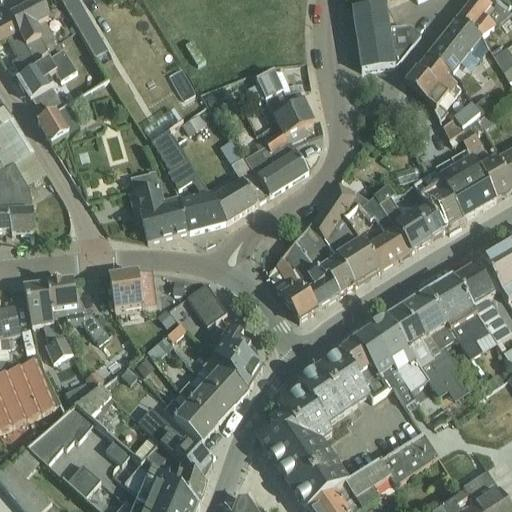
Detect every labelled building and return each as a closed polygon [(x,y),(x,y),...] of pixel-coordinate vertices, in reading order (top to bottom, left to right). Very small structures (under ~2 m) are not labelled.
[(75,0),(58,0),(83,42),(96,65),(109,57),(75,0)] [(188,0),(193,12),(198,10),(199,13),(235,0),(248,0),(257,24),(283,15),(276,0),(188,0)] [(458,24),(483,43),(497,31),(509,21),(511,19),(506,16),(496,10),(494,14),(476,0),(458,24)] [(511,0),(483,0),(496,10),(500,3),(510,11),(511,8),(511,0)] [(496,10),(506,16),(510,11),(500,3),(496,10)] [(40,6),(12,21),(34,64),(48,55),(57,50),(44,26),(49,23),(40,6)] [(385,10),(352,15),(362,76),(395,71),(395,70),(396,70),(421,40),(410,31),(389,33),(385,10)] [(511,18),(509,21),(497,31),(503,39),(511,31),(511,18)] [(12,21),(0,27),(0,46),(8,43),(17,62),(11,66),(17,76),(34,64),(12,21)] [(429,60),(450,78),(453,80),(461,70),(472,76),(489,56),(485,47),(483,43),(458,24),(429,60)] [(496,62),(504,79),(511,72),(511,64),(506,54),(496,62)] [(63,55),(17,84),(30,105),(32,104),(44,123),(55,117),(62,112),(57,104),(50,93),(53,91),(48,83),(55,78),(60,86),(76,76),(63,55)] [(449,101),(454,105),(462,95),(456,90),(458,88),(448,81),(450,78),(429,60),(417,75),(449,101)] [(449,101),(417,75),(407,87),(405,90),(421,102),(436,114),(435,116),(440,126),(447,119),(445,117),(452,108),(454,105),(449,101)] [(303,105),(299,98),(284,100),(274,78),(257,86),(258,87),(274,121),(273,121),(277,130),(284,142),(289,149),(300,144),(296,136),(314,127),(303,105)] [(221,110),(214,98),(205,104),(213,115),(221,110)] [(489,100),(474,111),(482,121),(496,110),(489,100)] [(459,140),(481,125),(478,123),(480,121),(472,110),(460,120),(454,124),(454,125),(442,135),(450,146),(452,145),(459,140)] [(0,131),(13,124),(5,111),(0,113),(0,131)] [(173,113),(159,122),(169,137),(182,128),(173,113)] [(395,116),(385,126),(396,137),(406,127),(395,116)] [(44,123),(38,127),(51,149),(68,139),(68,138),(55,117),(44,123)] [(199,118),(182,129),(189,139),(205,128),(199,118)] [(13,124),(0,131),(0,163),(1,165),(0,166),(0,176),(13,168),(30,159),(33,157),(13,124)] [(469,157),(497,206),(511,196),(511,193),(495,165),(492,167),(476,140),(486,135),(481,125),(459,140),(469,157)] [(411,129),(399,140),(411,153),(423,143),(411,129)] [(284,142),(277,130),(260,141),(266,151),(245,165),(270,202),(309,177),(302,166),(291,150),(290,151),(289,149),(284,142)] [(170,137),(152,149),(170,176),(168,177),(179,194),(192,186),(202,202),(181,207),(189,237),(202,234),(227,228),(212,203),(210,198),(175,144),(170,137)] [(240,186),(212,203),(227,228),(258,209),(270,202),(245,165),(232,146),(221,153),(231,170),(231,171),(240,186)] [(511,155),(495,165),(511,193),(511,155)] [(435,176),(462,226),(497,206),(469,157),(435,176)] [(30,159),(13,168),(28,192),(44,182),(30,159)] [(462,226),(435,176),(428,163),(421,168),(430,180),(428,181),(424,184),(414,191),(419,197),(429,192),(437,207),(433,210),(447,234),(462,226)] [(13,168),(0,176),(0,210),(3,217),(8,216),(12,236),(12,239),(33,239),(33,217),(30,196),(28,192),(13,168)] [(415,172),(395,178),(399,191),(419,185),(415,172)] [(356,201),(357,199),(340,188),(338,190),(356,201)] [(311,230),(325,250),(336,264),(355,292),(381,276),(361,247),(345,225),(360,210),(362,213),(369,207),(357,199),(356,201),(338,190),(311,230)] [(189,237),(181,207),(169,210),(167,205),(163,206),(160,193),(136,199),(148,247),(189,237)] [(375,203),(412,257),(431,245),(415,218),(411,212),(396,211),(391,204),(395,201),(388,193),(375,203)] [(369,207),(362,213),(371,225),(375,222),(386,238),(371,247),(368,243),(361,247),(381,276),(412,257),(375,203),(369,207)] [(415,218),(431,245),(447,234),(433,210),(431,208),(415,218)] [(0,210),(0,236),(12,236),(8,216),(3,217),(0,210)] [(320,276),(340,302),(355,292),(336,264),(327,270),(318,257),(325,250),(311,230),(294,251),(318,278),(320,276)] [(482,267),(501,296),(509,308),(511,306),(511,305),(511,250),(511,249),(499,257),(500,259),(484,268),(483,266),(482,267)] [(288,272),(318,316),(327,310),(340,302),(320,276),(318,278),(294,251),(281,267),(288,272)] [(288,272),(281,267),(268,282),(299,327),(318,316),(288,272)] [(453,284),(498,351),(511,372),(511,353),(508,356),(502,347),(511,339),(511,337),(488,304),(501,296),(482,267),(453,284)] [(136,277),(110,281),(113,305),(115,316),(142,312),(157,310),(156,304),(152,278),(136,277)] [(451,281),(425,296),(427,299),(452,284),(451,281)] [(427,299),(458,345),(472,365),(498,351),(453,284),(452,284),(427,299)] [(105,338),(93,322),(84,322),(85,317),(83,307),(77,308),(75,300),(73,286),(47,290),(51,312),(52,318),(53,319),(54,323),(67,321),(68,325),(70,329),(79,327),(80,328),(81,327),(99,350),(109,343),(108,343),(105,338)] [(184,288),(175,287),(174,298),(183,299),(184,288)] [(73,360),(57,329),(55,329),(54,323),(53,319),(52,318),(51,312),(47,290),(33,292),(26,293),(27,300),(29,310),(33,335),(44,332),(49,351),(46,353),(54,370),(73,360)] [(203,293),(188,303),(208,333),(224,322),(227,320),(207,290),(203,293)] [(458,345),(427,299),(388,324),(430,387),(440,402),(448,397),(455,407),(469,397),(475,407),(487,399),(505,425),(511,419),(511,410),(499,392),(492,396),(485,385),(483,383),(483,382),(464,395),(452,377),(458,373),(445,353),(458,345)] [(0,381),(11,377),(10,370),(4,344),(21,341),(15,313),(0,316),(0,381)] [(164,315),(156,321),(166,333),(174,327),(175,326),(165,314),(164,315)] [(369,336),(410,400),(430,387),(388,324),(378,330),(377,336),(372,339),(370,336),(369,336)] [(179,333),(167,342),(175,350),(186,340),(188,338),(181,330),(179,333)] [(247,396),(249,397),(248,396),(263,373),(261,372),(253,366),(246,362),(251,355),(241,348),(243,344),(233,337),(230,335),(213,362),(234,383),(247,396)] [(354,347),(389,396),(394,392),(405,411),(414,406),(410,400),(369,336),(354,347)] [(165,344),(147,358),(155,369),(173,353),(165,344)] [(458,345),(445,353),(458,373),(452,377),(464,395),(483,382),(472,365),(458,345)] [(340,356),(371,404),(373,408),(389,396),(354,347),(340,356)] [(319,378),(299,391),(303,396),(329,433),(371,404),(340,356),(339,357),(342,362),(340,360),(322,373),(324,375),(319,378)] [(206,390),(234,414),(243,403),(245,401),(249,397),(247,396),(234,383),(213,362),(210,365),(203,372),(214,381),(206,390)] [(11,377),(0,381),(0,417),(48,387),(42,377),(40,365),(11,377)] [(146,365),(136,374),(145,384),(154,375),(146,365)] [(197,383),(206,390),(214,381),(203,372),(196,381),(197,383)] [(492,396),(499,392),(505,388),(497,377),(485,385),(492,396)] [(180,400),(217,432),(234,414),(206,390),(197,383),(195,385),(191,389),(189,388),(179,399),(180,400)] [(499,392),(511,410),(511,383),(505,388),(499,392)] [(75,387),(56,395),(60,404),(79,396),(75,387)] [(94,427),(95,429),(101,434),(108,440),(115,433),(101,421),(116,407),(102,394),(100,395),(97,397),(92,401),(88,404),(77,413),(92,425),(94,427)] [(263,449),(261,450),(279,476),(281,475),(324,447),(335,440),(329,433),(303,396),(289,405),(291,409),(280,416),(284,422),(270,432),(273,437),(264,444),(266,447),(263,449)] [(217,432),(180,400),(175,406),(174,406),(168,412),(164,416),(202,449),(214,435),(217,432)] [(66,422),(48,437),(27,455),(41,468),(46,472),(64,452),(67,454),(75,445),(78,448),(95,429),(94,427),(92,425),(77,413),(66,422)] [(420,415),(411,421),(418,432),(419,433),(427,427),(420,415)] [(151,440),(161,449),(202,488),(211,470),(151,418),(148,422),(140,430),(151,440)] [(424,441),(433,455),(451,443),(442,429),(424,441)] [(161,449),(151,440),(135,458),(145,467),(161,449)] [(351,488),(313,511),(366,511),(379,503),(373,494),(390,483),(396,491),(438,463),(433,455),(424,441),(353,486),(351,488)] [(115,446),(105,458),(123,472),(132,461),(115,446)] [(324,447),(281,475),(305,511),(313,511),(351,488),(324,447)] [(191,505),(200,511),(206,492),(206,491),(202,488),(161,449),(145,467),(191,505)] [(8,473),(23,488),(41,468),(27,455),(8,473)] [(130,511),(126,509),(123,511),(200,511),(191,505),(145,467),(124,491),(139,503),(135,511),(130,511)] [(83,472),(67,490),(84,506),(100,487),(83,472)] [(0,480),(0,491),(17,511),(48,511),(43,507),(23,488),(8,473),(0,480)] [(510,511),(486,476),(463,491),(466,497),(462,499),(470,511),(510,511)] [(17,511),(0,491),(0,511),(17,511)] [(43,507),(48,511),(63,511),(50,499),(43,507)] [(470,511),(462,499),(444,511),(470,511)]
